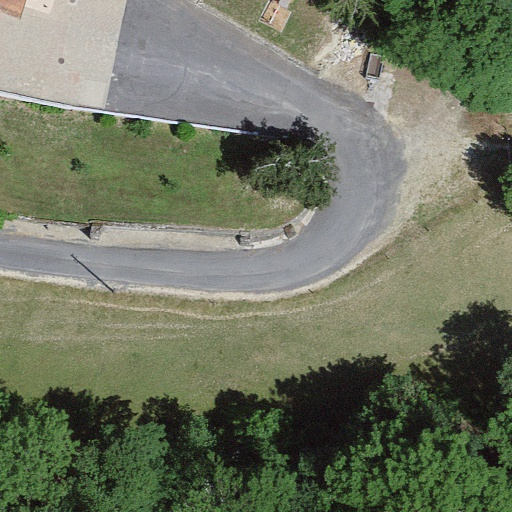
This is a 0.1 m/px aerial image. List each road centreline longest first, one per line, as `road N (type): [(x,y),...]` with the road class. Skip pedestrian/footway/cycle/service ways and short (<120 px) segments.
road 1 (residential): [(177,64),(306,100),(332,128),(343,161),(313,246),(254,263),(0,224)]
road 2 (track): [(0,31),(177,64)]
